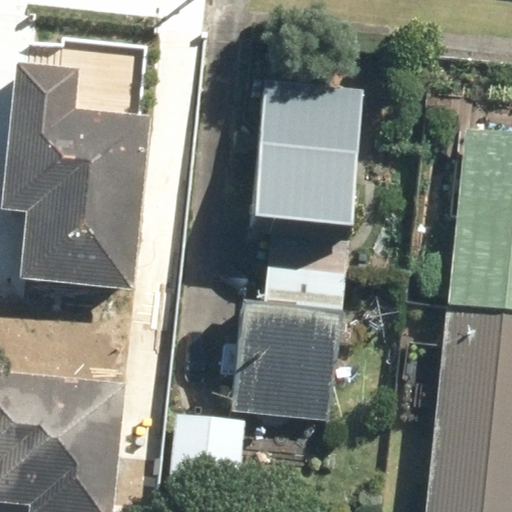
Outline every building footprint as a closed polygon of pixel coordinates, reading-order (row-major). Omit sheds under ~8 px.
[(20,280),(130,289),(144,118),(65,112),(69,60),(18,56),(6,204),(26,206),(20,280)] [(355,130),(250,122),(242,222),(347,230),(355,130)] [(511,141),(449,137),(437,306),(511,311),(511,141)] [(324,423),(331,304),(232,298),(226,417),(324,423)] [(511,511),(511,331),(430,325),(415,511),(511,511)] [(0,374),(0,495),(32,498),(31,510),(53,511),(111,511),(122,385),(0,374)] [(235,504),(237,431),(167,430),(165,502),(235,504)]
